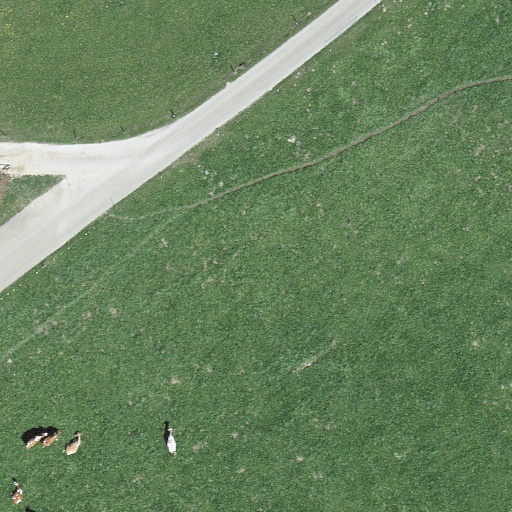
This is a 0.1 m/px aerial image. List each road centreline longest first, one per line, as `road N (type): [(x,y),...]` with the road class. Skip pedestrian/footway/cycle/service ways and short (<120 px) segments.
road 1 (unclassified): [(361,0),(0,273)]
road 2 (track): [(0,159),(152,157)]
